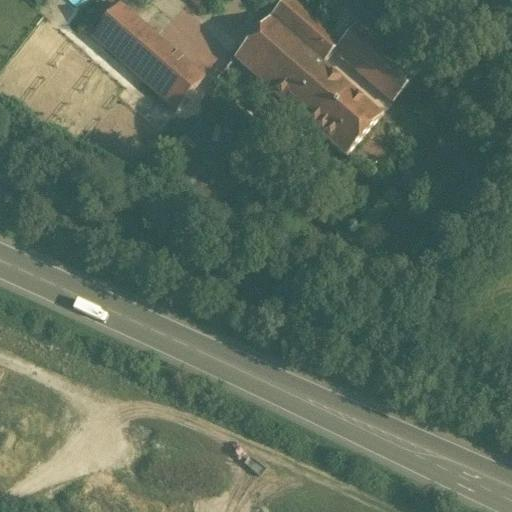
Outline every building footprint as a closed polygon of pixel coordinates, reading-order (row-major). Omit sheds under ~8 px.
[(368,85),(391,106),(416,78),(327,0),(288,0),(234,62),(288,109),(324,68),(335,78),(346,66),(368,85)] [(204,80),(119,7),(90,40),(175,114),(204,80)] [(344,158),(391,106),(368,85),(357,98),(335,78),(324,68),(288,109),(344,158)] [(187,123),(191,135),(201,132),(207,130),(203,118),(187,123)] [(226,188),(234,179),(238,169),(239,158),(235,147),(228,138),(218,132),(207,130),(201,132),(191,135),(183,142),(177,152),(176,163),(178,174),(185,184),(194,191),(205,194),(216,192),(226,188)]
